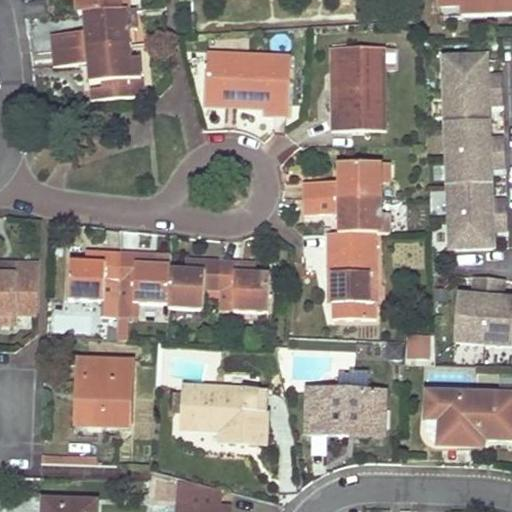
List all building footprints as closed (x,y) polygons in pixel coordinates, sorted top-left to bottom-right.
[(76,0),(77,1),(78,16),(84,15),(130,11),(129,0),(76,0)] [(511,20),(511,0),(437,0),(438,16),(461,15),(461,22),(511,20)] [(51,37),(53,53),(130,46),(129,32),(138,31),(136,11),(130,11),(84,15),(85,34),(51,37)] [(144,98),(141,61),(131,62),(130,46),(53,53),(54,70),(82,67),(82,61),(88,61),(90,86),(123,83),(124,88),(116,89),(117,100),(144,98)] [(344,77),(344,50),(331,50),(331,111),(339,111),(339,77),(344,77)] [(332,132),(387,132),(386,70),(378,70),(378,50),(344,50),(344,77),(339,77),(339,111),(331,111),(332,132)] [(504,77),(489,77),(488,56),(446,58),(452,255),(495,253),(494,233),(509,233),(508,202),(493,203),(492,170),(507,170),(506,139),(491,140),(490,107),(505,107),(504,77)] [(288,114),(290,61),(231,58),(231,68),(208,67),(206,98),(233,99),(233,104),(266,106),(266,113),(288,114)] [(389,165),(338,166),(338,189),(330,190),(330,185),(305,185),(305,202),(382,200),(394,200),(394,185),(389,185),(389,165)] [(375,235),(390,235),(390,215),(382,216),(382,200),(305,202),(304,202),(304,217),(331,217),(331,212),(339,212),(339,236),(375,235)] [(336,304),(336,321),(365,320),(364,305),(371,305),(371,286),(376,286),(375,235),(339,236),(327,236),(328,280),(333,280),(333,304),(336,304)] [(97,254),(86,253),(86,265),(96,265),(97,254)] [(70,302),(104,303),(105,292),(120,292),(120,284),(121,255),(97,254),(96,265),(86,265),(72,264),(70,302)] [(120,284),(136,285),(135,305),(170,307),(171,272),(171,268),(157,268),(148,267),(148,256),(121,255),(120,284)] [(157,256),(148,256),(148,267),(157,268),(157,256)] [(196,262),(186,261),(186,273),(195,273),(196,262)] [(206,293),(221,293),(222,263),(196,262),(195,273),(186,273),(171,272),(170,307),(169,311),(205,312),(206,293)] [(0,327),(16,328),(17,316),(38,316),(40,264),(21,263),(21,277),(17,277),(0,276),(0,327)] [(234,313),(269,315),(271,276),(256,275),(247,275),(247,264),(222,263),(221,293),(235,294),(234,313)] [(256,264),(247,264),(247,275),(256,275),(256,264)] [(511,302),(504,302),(505,282),(475,280),(474,299),(459,298),(455,344),(511,348),(511,302)] [(371,305),(364,305),(365,320),(377,320),(377,305),(371,305)] [(431,336),(410,335),(408,359),(429,360),(431,336)] [(402,344),(388,343),(387,359),(401,360),(402,344)] [(133,365),(81,362),(80,385),(87,385),(85,429),(109,429),(132,430),(133,365)] [(342,383),(370,384),(371,373),(342,371),(342,383)] [(222,447),(266,448),(270,394),(183,390),(184,396),(182,417),(182,432),(222,433),(222,447)] [(351,433),(386,433),(387,394),(310,393),(309,437),(351,438),(351,433)] [(511,397),(430,395),(428,438),(484,440),(511,440),(511,397)] [(184,396),(173,396),(172,416),(182,417),(184,396)] [(484,452),(484,440),(428,438),(428,450),(484,452)] [(98,456),(43,456),(43,466),(98,466),(98,456)] [(220,511),(221,508),(222,492),(180,480),(179,511),(220,511)] [(98,511),(99,504),(45,503),(45,511),(98,511)]
